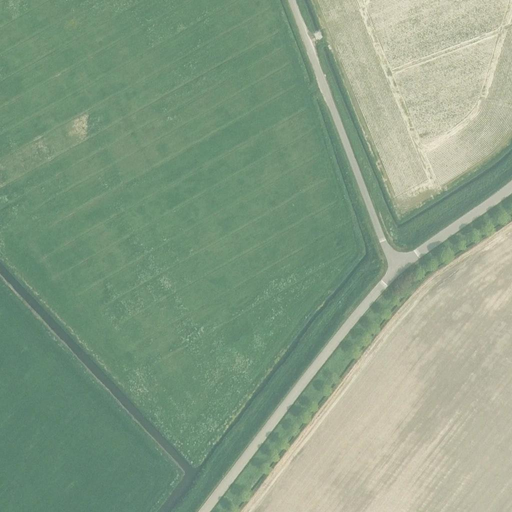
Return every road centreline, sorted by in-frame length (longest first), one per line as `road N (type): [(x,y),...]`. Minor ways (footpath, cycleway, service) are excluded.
road 1 (unclassified): [(203,511),(400,267)]
road 2 (unclassified): [(291,0),(382,241),(400,267)]
road 3 (unclassified): [(400,267),(511,185)]
